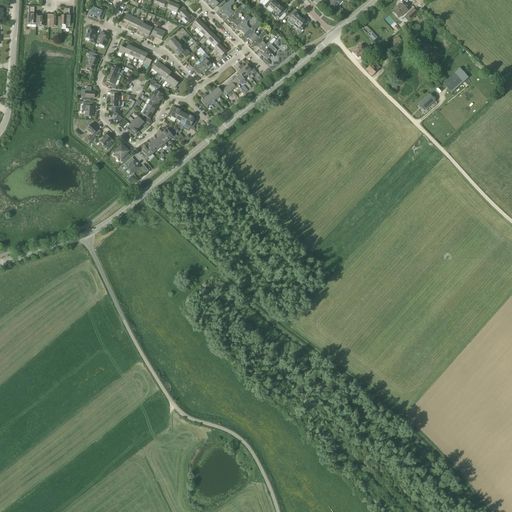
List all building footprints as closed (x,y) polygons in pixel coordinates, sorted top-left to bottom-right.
[(172,11),(177,0),(175,0),(173,0),(172,2),(170,2),(170,1),(168,1),(165,8),(172,11)] [(179,14),(184,9),(185,8),(184,8),(183,7),(180,6),(180,5),(177,5),(179,1),(177,0),(172,11),(179,14)] [(231,6),(235,2),(232,0),(230,0),(219,12),(222,15),(225,15),(225,14),(229,18),(234,13),(231,10),(231,6)] [(273,11),(279,5),(277,3),(278,1),(276,0),(269,0),(264,6),(267,8),(269,6),(273,11)] [(338,5),(332,0),(331,0),(330,2),(328,0),(324,5),(331,12),(333,10),(338,5)] [(407,10),(402,4),(399,6),(398,5),(392,11),(398,18),(407,10)] [(271,14),(275,18),(277,16),(279,18),(287,10),(282,5),(281,7),(279,5),(273,11),(271,14)] [(100,8),(96,6),(93,11),(91,10),(89,15),(99,20),(102,13),(103,13),(104,13),(104,12),(105,10),(103,9),(104,8),(103,7),(102,6),(101,7),(100,8)] [(34,14),(35,7),(28,7),(28,12),(29,12),(29,14),(28,14),(27,25),(36,25),(36,15),(37,15),(37,14),(34,14)] [(242,21),(239,18),(239,14),(243,10),(240,7),(234,13),(229,18),(227,20),(230,23),(233,23),(237,26),(242,21)] [(406,15),(411,20),(418,13),(413,8),(406,15)] [(70,14),(71,9),(64,9),(64,16),(62,16),(61,26),(67,27),(67,25),(70,25),(70,16),(69,16),(70,14)] [(184,19),(189,14),(184,9),(179,14),(184,19)] [(290,18),(287,21),(292,26),(293,25),(295,23),(300,17),(298,15),(299,13),(294,9),(288,16),(290,18)] [(191,17),(189,14),(184,19),(189,24),(195,18),(192,16),(191,17)] [(39,17),(37,17),(37,15),(36,15),(36,25),(39,25),(39,27),(45,27),(45,26),(49,27),(49,19),(45,19),(45,17),(43,17),(43,15),(39,15),(39,17)] [(59,18),(59,16),(56,15),(56,17),(53,17),(53,19),(49,19),(49,27),(53,27),(53,28),(58,28),(58,26),(61,26),(62,16),(61,18),(59,18)] [(242,21),(237,26),(235,28),(238,31),(241,31),(245,34),(245,35),(250,29),(247,26),(247,22),(251,18),(248,15),(242,21)] [(133,27),(137,19),(131,16),(129,22),(127,24),(133,27)] [(295,23),(293,25),(300,32),(309,22),(304,18),(303,19),(300,17),(295,23)] [(196,28),(204,20),(202,18),(200,21),(198,19),(193,24),(196,28)] [(143,24),(144,22),(137,19),(133,27),(139,30),(142,23),(143,24)] [(200,32),(206,26),(204,25),(206,22),(204,20),(196,28),(200,32)] [(139,31),(144,34),(147,26),(143,24),(142,23),(139,30),(139,31)] [(255,30),(259,26),(256,23),(250,29),(245,35),(245,34),(243,36),(246,39),(249,39),(253,43),(258,37),(255,34),(255,30)] [(152,28),(147,26),(144,34),(149,36),(149,34),(152,28)] [(152,28),(149,34),(155,37),(159,29),(153,26),(152,28)] [(204,36),(212,28),(210,26),(207,28),(206,26),(200,32),(204,36)] [(95,44),(98,35),(95,34),(96,32),(89,28),(87,33),(88,33),(86,38),(91,40),(90,42),(95,44)] [(208,40),(213,34),(211,32),(214,30),(212,28),(204,36),(208,40)] [(155,37),(161,40),(165,32),(159,29),(155,37)] [(253,43),(251,44),(254,47),(257,47),(261,51),(262,50),(262,49),(266,45),(263,42),(263,38),(267,34),(264,32),(258,37),(253,43)] [(374,41),(377,37),(373,32),(369,36),(374,41)] [(212,43),(220,35),(218,33),(215,36),(213,34),(208,40),(212,43)] [(109,37),(103,34),(102,37),(99,35),(97,41),(99,43),(99,44),(105,47),(107,42),(108,40),(109,37)] [(222,37),(220,35),(212,43),(215,47),(219,44),(221,42),(219,40),(222,37)] [(420,35),(414,42),(419,47),(419,48),(424,54),(425,53),(435,62),(442,56),(436,50),(420,35)] [(390,39),(388,41),(390,43),(393,47),(401,40),(398,36),(392,41),(390,39)] [(171,48),(178,42),(173,37),(167,43),(171,48)] [(175,52),(181,46),(178,42),(171,48),(175,52)] [(269,42),(266,45),(262,49),(262,50),(265,52),(262,55),(267,60),(270,57),(273,58),(274,57),(274,53),(277,50),(269,42)] [(218,53),(226,45),(224,43),(221,45),(219,44),(215,47),(214,49),(218,53)] [(129,55),(133,47),(128,45),(126,49),(124,53),(129,55)] [(223,58),(226,56),(224,54),(227,51),(225,49),(227,47),(226,45),(218,53),(221,57),(222,56),(223,58)] [(358,58),(365,51),(360,45),(353,52),(358,58)] [(374,54),(379,49),(376,45),(370,50),(374,54)] [(181,46),(175,52),(178,56),(182,53),(185,51),(185,50),(181,46)] [(134,57),(138,49),(133,47),(129,55),(134,57)] [(139,60),(143,52),(138,49),(134,57),(139,60)] [(185,51),(182,53),(185,57),(190,53),(186,49),(185,50),(185,51)] [(92,69),(94,70),(99,59),(92,57),(94,53),(92,53),(90,52),(88,56),(91,58),(86,70),(91,72),(92,69)] [(144,62),(147,56),(148,54),(143,52),(139,60),(144,62)] [(208,70),(212,66),(210,63),(212,61),(207,55),(204,58),(205,59),(201,62),(208,70)] [(144,62),(143,64),(149,67),(153,59),(147,56),(144,62)] [(157,72),(162,65),(157,62),(152,69),(157,72)] [(208,70),(201,62),(197,66),(196,65),(193,68),(198,74),(201,71),(203,74),(208,70)] [(375,67),(371,63),(365,68),(373,76),(378,70),(380,68),(377,65),(375,67)] [(118,64),(117,67),(114,66),(113,68),(112,67),(110,71),(122,76),(126,68),(118,64)] [(245,67),(243,64),(240,66),(248,74),(251,71),(254,74),(257,72),(251,65),(249,67),(247,65),(245,67)] [(161,76),(167,69),(162,65),(157,72),(161,76)] [(244,78),(248,74),(240,66),(238,67),(241,71),(239,72),(241,75),(243,78),(244,78)] [(460,68),(443,84),(451,93),(468,78),(460,68)] [(170,74),(171,72),(167,69),(161,76),(166,79),(170,74)] [(122,76),(110,71),(108,76),(117,80),(120,81),(122,76)] [(170,74),(166,79),(165,81),(170,84),(173,79),(174,80),(176,78),(175,77),(170,74)] [(243,78),(241,75),(238,77),(237,76),(233,79),(238,85),(241,83),(245,80),(244,78),(243,78)] [(115,89),(117,86),(115,85),(117,80),(108,76),(107,79),(108,80),(107,82),(110,83),(109,86),(112,87),(112,89),(115,89)] [(173,79),(170,84),(175,88),(178,83),(174,80),(173,79)] [(232,91),(238,85),(233,79),(230,83),(230,84),(228,86),(232,91)] [(156,87),(152,85),(150,88),(155,91),(153,95),(162,101),(164,97),(162,97),(164,95),(161,93),(162,91),(156,87)] [(216,89),(214,86),(212,88),(219,97),(223,93),(220,90),(218,88),(216,89)] [(232,91),(228,86),(225,88),(224,87),(220,90),(223,93),(225,96),(232,91)] [(215,100),(219,97),(212,88),(209,90),(212,93),(210,95),(215,100)] [(94,98),(95,92),(85,91),(85,97),(82,97),(82,100),(88,101),(88,98),(94,98)] [(123,96),(123,93),(116,92),(116,95),(113,95),(112,97),(111,97),(111,101),(121,102),(121,96),(123,96)] [(208,96),(206,93),(203,95),(210,104),(215,100),(210,95),(208,96)] [(162,101),(153,95),(150,100),(158,105),(161,100),(162,101)] [(206,107),(210,104),(203,95),(201,97),(204,100),(202,102),(206,107)] [(435,100),(430,95),(425,100),(424,99),(418,104),(419,105),(418,106),(420,108),(421,107),(424,110),(435,100)] [(155,109),(158,105),(150,100),(148,105),(155,109)] [(93,117),(94,106),(93,106),(93,103),(83,102),(83,106),(86,106),(85,116),(88,116),(88,117),(91,118),(91,116),(93,117)] [(152,114),(155,109),(148,105),(145,109),(152,114)] [(120,107),(121,107),(112,107),(111,111),(110,113),(115,118),(113,120),(118,124),(123,119),(118,115),(120,113),(118,111),(119,107),(120,107)] [(150,118),(152,114),(145,109),(142,114),(150,118)] [(170,118),(171,116),(176,119),(180,111),(181,110),(177,109),(177,110),(175,109),(173,111),(171,110),(167,116),(170,118)] [(180,111),(176,119),(181,122),(185,114),(180,111)] [(150,118),(142,114),(141,113),(138,116),(144,122),(144,123),(145,123),(146,122),(148,123),(151,119),(150,118)] [(189,116),(185,114),(181,122),(185,124),(190,116),(189,116)] [(185,124),(186,124),(184,127),(190,129),(192,130),(196,123),(193,122),(195,119),(193,118),(193,117),(190,115),(189,116),(190,116),(185,124)] [(140,126),(144,123),(144,122),(138,116),(134,120),(140,126)] [(138,131),(137,130),(140,126),(134,120),(130,124),(138,131)] [(95,137),(99,133),(97,131),(98,129),(92,123),(86,129),(95,137)] [(138,131),(130,124),(127,128),(125,127),(123,130),(128,135),(130,132),(133,135),(134,133),(135,134),(138,131)] [(170,132),(168,130),(166,131),(165,130),(162,133),(169,140),(173,137),(174,138),(177,136),(172,130),(170,132)] [(165,144),(169,140),(162,133),(163,134),(159,137),(165,144)] [(107,149),(114,141),(105,134),(102,138),(103,139),(100,142),(105,146),(104,147),(107,149)] [(162,149),(166,146),(165,144),(159,137),(155,140),(161,147),(162,149)] [(156,151),(161,147),(155,140),(151,144),(156,151)] [(122,160),(121,161),(122,162),(130,155),(128,153),(129,151),(122,144),(114,153),(117,155),(116,156),(119,159),(119,158),(122,160)] [(156,151),(151,144),(147,147),(146,146),(152,154),(156,151)] [(147,161),(149,159),(148,158),(152,154),(146,146),(143,149),(144,150),(142,151),(144,154),(142,155),(147,161)] [(132,158),(125,164),(128,168),(128,171),(129,172),(132,173),(133,174),(140,168),(138,165),(139,164),(138,163),(137,163),(136,163),(132,158)]
